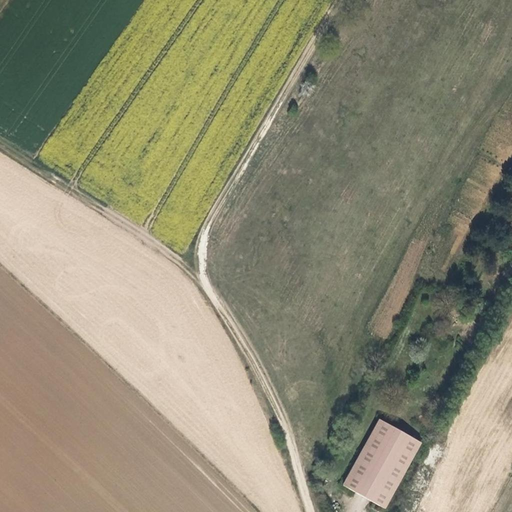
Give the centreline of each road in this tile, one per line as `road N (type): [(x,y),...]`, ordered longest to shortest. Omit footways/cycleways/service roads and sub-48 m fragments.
road 1 (track): [(310,511),(290,443),(199,258),(218,201),(338,0)]
road 2 (track): [(0,143),(158,245),(210,293)]
